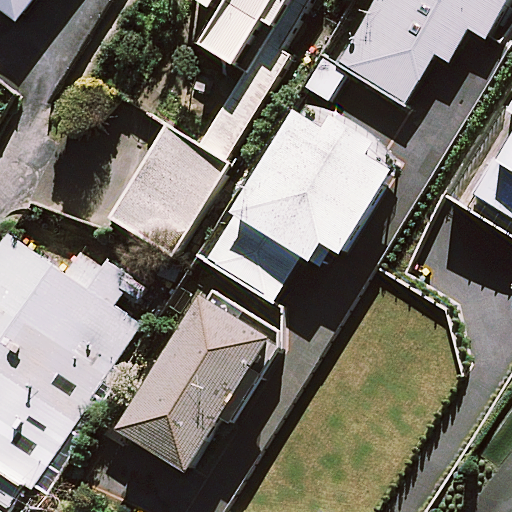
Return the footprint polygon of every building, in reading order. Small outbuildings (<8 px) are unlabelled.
[(48,0),(7,0),(33,19),(48,0)] [(218,0),(231,8),(213,38),(256,64),(208,143),(175,123),(120,215),(183,252),(241,156),(237,154),(302,44),(293,39),(316,0),(218,0)] [(511,0),(387,0),(353,58),(421,99),(450,51),(464,60),(484,26),(501,37),(511,18),(511,0)] [(511,95),(489,133),(511,147),(511,95)] [(344,123),(314,104),(250,207),(219,255),(287,297),(317,249),(330,257),(342,237),(360,249),(413,166),(388,150),(396,136),(352,109),(344,123)] [(16,232),(0,255),(0,458),(36,483),(42,487),(152,323),(16,232)] [(269,364),(289,331),(219,289),(137,424),(207,466),(240,413),(249,419),(279,370),(269,364)] [(352,346),(287,449),(349,487),(379,440),(392,448),(427,393),(352,346)] [(36,483),(0,458),(0,494),(20,508),(36,483)]
